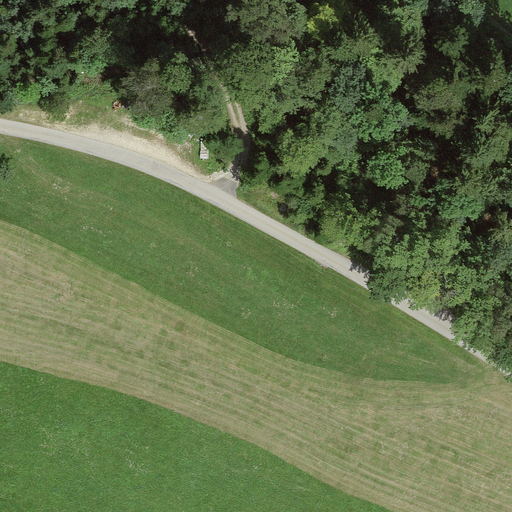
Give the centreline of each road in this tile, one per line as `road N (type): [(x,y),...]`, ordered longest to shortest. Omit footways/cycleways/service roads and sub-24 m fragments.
road 1 (track): [(0,129),(134,163),(203,195),(511,373)]
road 2 (track): [(234,213),(244,154),(237,99),(208,43),(171,0)]
